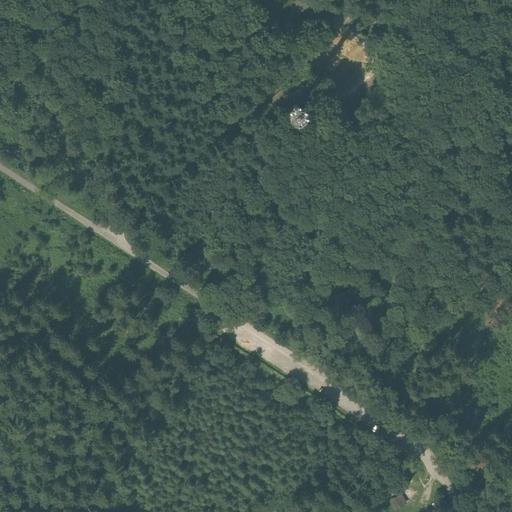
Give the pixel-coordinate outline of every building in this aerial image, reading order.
[(304,0),(295,0),(293,2),(296,5),(294,7),(297,11),(300,9),(303,12),(310,5),(304,0)] [(282,102),(283,106),(285,110),(288,113),(291,114),(295,115),(299,113),(302,111),(305,108),(306,105),(306,101),(305,97),(303,94),(299,92),(296,91),(292,91),(288,92),(285,95),(283,98),(282,102)] [(399,484),(390,484),(390,493),(399,493),(399,484)] [(404,491),(407,503),(416,500),(412,489),(404,491)] [(401,492),(388,499),(394,508),(406,501),(401,492)]
